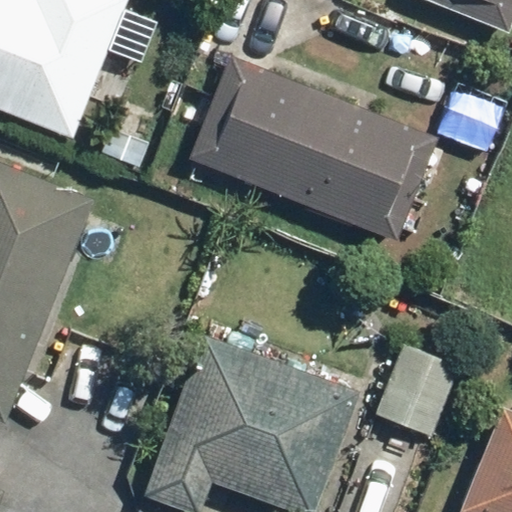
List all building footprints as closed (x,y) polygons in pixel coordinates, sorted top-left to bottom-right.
[(39,0),(0,0),(0,114),(65,141),(111,30),(39,0)] [(511,0),(400,0),(399,3),(509,46),(511,37),(511,0)] [(435,140),(223,52),(178,161),(390,249),(435,140)] [(0,175),(0,413),(10,417),(91,212),(0,175)] [(285,511),(302,511),(344,388),(205,341),(161,470),(285,511)] [(456,373),(394,346),(365,412),(427,440),(456,373)] [(511,511),(511,420),(466,511),(468,511),(511,511)]
